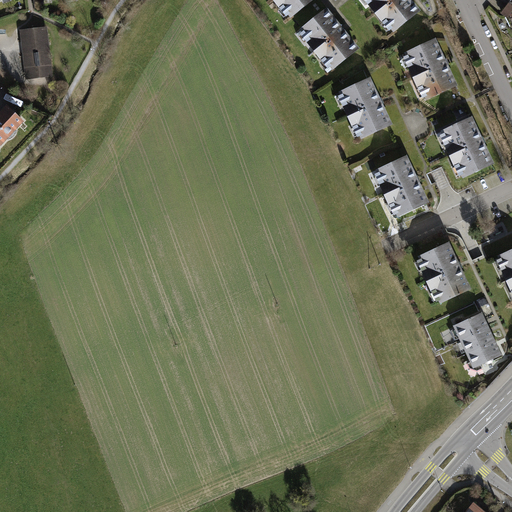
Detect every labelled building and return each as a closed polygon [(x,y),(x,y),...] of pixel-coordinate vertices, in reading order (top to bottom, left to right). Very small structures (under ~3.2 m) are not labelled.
[(270,0),(287,20),(312,0),(270,0)] [(409,0),(360,0),(390,35),(419,11),(409,0)] [(325,9),(295,32),(328,74),(358,50),(325,9)] [(21,32),(25,79),(50,77),(46,30),(21,32)] [(434,39),(400,54),(422,103),(456,88),(446,64),(434,39)] [(369,77),(335,93),(357,140),(391,124),(381,103),(369,77)] [(8,104),(0,112),(0,149),(27,120),(8,104)] [(470,117),(436,134),(459,181),(493,164),(482,142),(470,117)] [(407,157),(371,173),(393,219),(428,203),(418,180),(407,157)] [(446,242),(413,258),(436,304),(469,288),(446,242)] [(511,249),(494,258),(511,295),(511,249)] [(481,313),(452,327),(473,370),(502,356),(481,313)]
